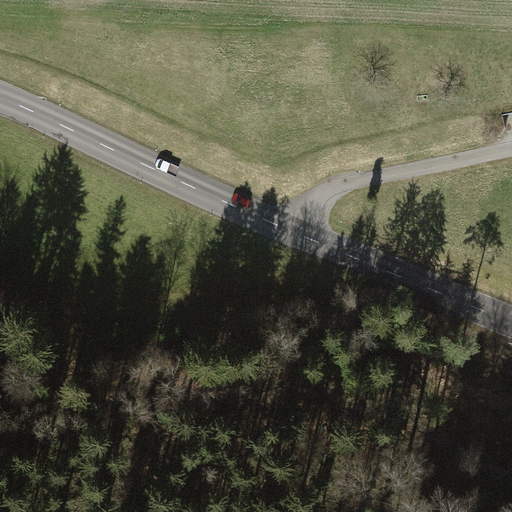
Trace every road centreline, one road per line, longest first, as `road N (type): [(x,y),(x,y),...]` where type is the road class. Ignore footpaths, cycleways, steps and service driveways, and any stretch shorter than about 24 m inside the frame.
road 1 (tertiary): [(299,234),(0,97)]
road 2 (residential): [(299,234),(316,202),(341,184),(511,148)]
road 3 (tertiary): [(511,324),(299,234)]
